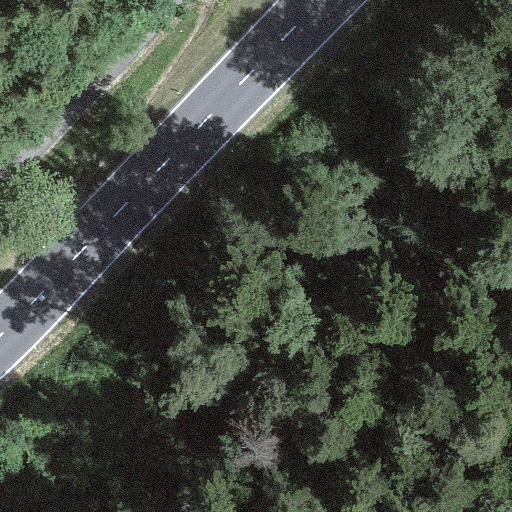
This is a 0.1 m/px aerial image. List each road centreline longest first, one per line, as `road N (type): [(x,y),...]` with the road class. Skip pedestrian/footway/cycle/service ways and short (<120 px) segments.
road 1 (secondary): [(324,0),(0,337)]
road 2 (track): [(0,190),(177,0)]
